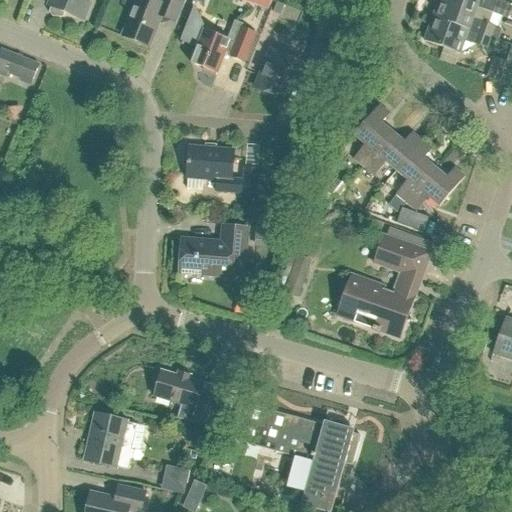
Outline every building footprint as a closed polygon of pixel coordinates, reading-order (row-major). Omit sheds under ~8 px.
[(89,4),(90,0),(50,0),(48,7),(84,22),(91,4),(89,4)] [(126,14),(109,8),(111,0),(96,0),(83,37),(114,48),(126,14)] [(175,23),(184,0),(161,0),(160,4),(149,0),(136,0),(122,37),(149,48),(161,18),(175,23)] [(241,0),(268,11),(272,0),(241,0)] [(475,21),(479,8),(493,13),(497,2),(497,0),(457,0),(456,0),(439,0),(433,18),(492,39),(495,28),(475,21)] [(497,2),(493,13),(493,14),(507,19),(511,7),(497,2)] [(274,13),(280,15),(284,5),(278,3),(274,13)] [(183,42),(197,48),(191,64),(204,69),(203,72),(216,77),(225,54),(230,56),(230,58),(244,64),(256,34),(235,26),(229,41),(205,31),(196,9),(183,42)] [(488,50),(492,39),(433,18),(425,42),(462,55),(466,43),(488,50)] [(335,25),(326,49),(335,52),(344,55),(346,50),(353,31),(338,26),(335,25)] [(321,85),(335,52),(326,49),(316,45),(307,67),(300,64),(300,62),(271,51),(255,90),(284,102),(296,74),(303,77),(303,78),(321,85)] [(0,77),(6,80),(8,75),(21,80),(20,83),(31,87),(39,66),(27,61),(1,51),(0,53),(0,77)] [(344,55),(335,52),(321,85),(330,89),(344,55)] [(487,79),(500,83),(507,63),(494,58),(487,79)] [(240,97),(249,85),(232,73),(223,84),(240,97)] [(22,120),(21,106),(6,108),(7,121),(22,120)] [(354,161),(364,170),(393,135),(382,126),(391,116),(381,107),(355,137),(366,147),(354,161)] [(387,164),(398,173),(423,143),(413,135),(405,145),(393,135),(364,170),(375,178),(387,164)] [(397,197),(407,205),(436,171),(424,161),(432,151),(423,143),(398,173),(409,183),(397,197)] [(189,148),(187,179),(188,179),(187,190),(202,191),(203,180),(217,182),(216,192),(243,195),(242,199),(256,200),(259,171),(245,170),(244,182),(232,181),(234,152),(189,148)] [(436,171),(407,205),(417,213),(429,199),(440,209),(465,179),(455,170),(447,180),(436,171)] [(407,205),(397,197),(391,203),(401,211),(407,205)] [(402,209),(397,224),(404,227),(424,233),(429,219),(402,209)] [(246,261),(248,229),(222,227),(221,243),(182,240),(179,275),(232,279),(234,260),(246,261)] [(338,318),(400,340),(430,255),(384,238),(375,265),(403,275),(395,298),(383,294),(385,289),(352,277),(338,318)] [(298,257),(285,294),(297,298),(311,261),(298,257)] [(490,354),(511,362),(511,321),(503,318),(490,354)] [(177,420),(209,428),(216,405),(199,400),(204,385),(161,372),(154,398),(181,406),(177,420)] [(352,467),(361,437),(252,406),(241,443),(265,450),(263,456),(275,459),(277,452),(313,463),(311,471),(299,468),(295,484),(307,487),(301,505),(324,511),(331,511),(345,465),(352,467)] [(95,416),(84,462),(117,469),(117,468),(128,471),(131,461),(132,461),(135,451),(132,451),(137,426),(127,424),(127,423),(95,416)] [(207,432),(194,429),(191,441),(204,444),(207,432)] [(141,511),(146,493),(118,487),(115,499),(90,493),(86,511),(141,511)]
